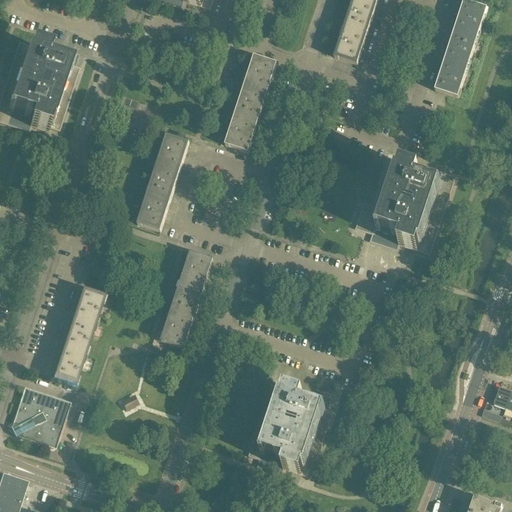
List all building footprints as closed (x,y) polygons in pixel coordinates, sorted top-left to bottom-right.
[(157,0),(157,2),(182,10),(183,4),(181,3),(181,0),(157,0)] [(214,0),(181,0),(181,3),(183,4),(210,13),(214,0)] [(367,37),(377,7),(354,0),(353,0),(344,30),(367,37)] [(464,3),(454,33),(477,40),(487,11),(464,3)] [(357,67),(367,37),(344,30),(334,59),(357,67)] [(468,70),(477,40),(454,33),(444,63),(468,70)] [(49,54),(18,44),(0,99),(0,124),(28,134),(30,128),(28,128),(52,55),(49,54)] [(51,50),(49,54),(52,55),(28,128),(30,128),(49,134),(50,130),(59,133),(80,70),(73,68),(76,58),(51,50)] [(254,58),(244,88),(268,96),(277,66),(254,58)] [(458,100),(468,70),(444,63),(434,92),(458,100)] [(393,76),(398,78),(401,79),(403,72),(395,69),(393,76)] [(258,126),(268,96),(244,88),(234,118),(258,126)] [(248,155),(258,126),(234,118),(225,148),(248,155)] [(166,137),(156,167),(180,175),(189,145),(166,137)] [(418,172),(387,162),(372,208),(365,206),(357,230),(365,232),(364,233),(374,236),(371,243),(397,251),(399,247),(396,246),(420,173),(418,172)] [(170,204),(180,175),(156,167),(147,197),(170,204)] [(455,178),(420,167),(418,172),(420,173),(396,246),(399,247),(430,257),(455,178)] [(160,234),(170,204),(147,197),(137,227),(160,234)] [(190,254),(180,284),(203,292),(213,262),(190,254)] [(193,321),(203,292),(180,284),(170,314),(193,321)] [(81,291),(71,320),(95,328),(105,298),(81,291)] [(184,351),(193,321),(170,314),(161,344),(184,351)] [(85,358),(95,328),(71,320),(62,350),(85,358)] [(75,388),(85,358),(62,350),(52,380),(75,388)] [(302,397),(271,386),(247,458),(259,462),(257,469),(281,477),(283,472),(281,471),(305,398),(302,397)] [(505,411),(511,394),(500,390),(493,407),(505,411)] [(70,405),(27,391),(26,394),(23,393),(13,424),(11,429),(15,439),(16,439),(21,440),(55,452),(56,449),(59,450),(72,409),(69,408),(70,405)] [(329,399),(304,391),(302,397),(305,398),(281,471),(283,472),(310,481),(332,413),(326,411),(329,399)] [(130,400),(121,405),(126,414),(135,409),(130,400)] [(501,424),(504,417),(485,411),(482,418),(501,424)] [(19,511),(29,484),(3,477),(0,486),(0,511),(19,511)] [(501,511),(503,507),(493,503),(492,506),(474,499),(469,511),(501,511)]
